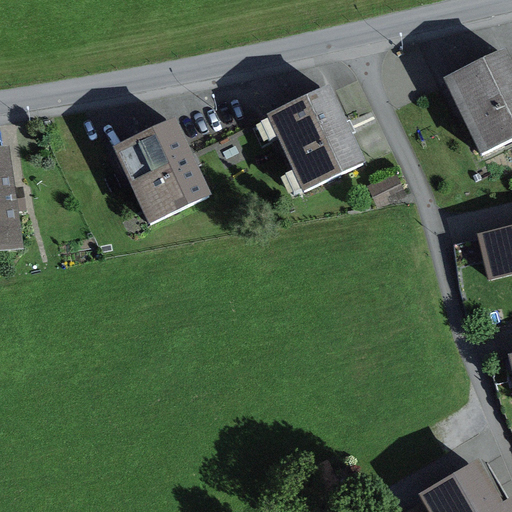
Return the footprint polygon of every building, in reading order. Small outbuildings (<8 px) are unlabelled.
[(511,62),(507,51),(444,80),(480,156),(511,141),(511,62)] [(331,87),(267,117),(270,122),(261,126),(270,145),(278,142),(293,173),(285,176),(294,194),(302,191),(303,194),(367,165),(331,87)] [(175,120),(113,150),(150,227),(212,197),(205,182),(192,156),(175,120)] [(10,148),(0,149),(0,254),(25,251),(10,148)] [(511,227),(477,236),(488,283),(511,277),(511,227)] [(511,511),(511,501),(480,450),(418,488),(432,511),(511,511)]
